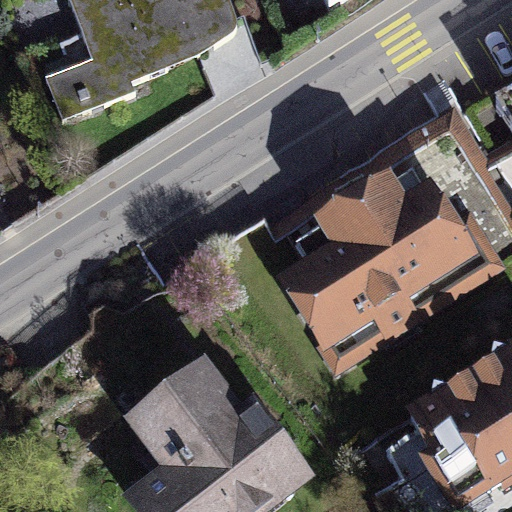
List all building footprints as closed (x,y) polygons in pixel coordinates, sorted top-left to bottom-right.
[(70,0),(83,33),(60,43),(69,66),(44,75),(63,123),(138,94),(132,79),(202,52),(230,33),(236,27),(238,21),(237,13),(232,0),(70,0)] [(511,71),(490,86),(511,121),(511,329),(404,401),(435,447),(424,455),(458,506),(511,469),(511,71)] [(471,213),(494,248),(511,236),(511,192),(455,105),(266,226),(278,244),(290,236),(320,218),(316,212),(391,163),(399,176),(415,166),(424,180),(432,175),(461,219),(471,213)] [(315,347),(336,379),(506,271),(471,213),(461,219),(432,175),(424,180),(415,166),(399,176),(391,163),(316,212),(320,218),(290,236),(303,257),(276,274),(321,344),(315,347)] [(123,491),(138,511),(262,511),(317,471),(256,391),(243,401),(207,353),(125,414),(162,462),(123,491)]
